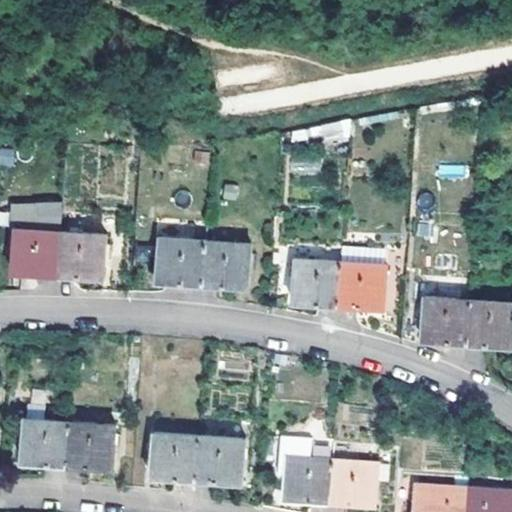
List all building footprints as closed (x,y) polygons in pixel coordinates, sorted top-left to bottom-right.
[(19,239),(24,240),(25,225),(70,229),(72,206),(23,201),(19,239)] [(67,270),(70,229),(25,225),(24,240),(21,266),(67,270)] [(70,229),(67,270),(113,274),(118,233),(70,229)] [(212,279),(216,237),(170,232),(166,275),(212,279)] [(216,237),(212,279),(259,283),(262,240),(216,237)] [(349,302),(353,260),(306,256),(304,298),(349,302)] [(353,260),(349,302),(395,306),(399,264),(353,260)] [(475,340),(478,299),(432,295),(429,336),(475,340)] [(511,302),(478,299),(475,340),(511,342),(511,302)] [(70,463),(74,420),(27,416),(23,460),(70,463)] [(74,420),(70,463),(115,467),(118,424),(74,420)] [(198,479),(201,438),(156,434),(153,476),(198,479)] [(201,438),(198,479),(243,483),(246,441),(201,438)] [(333,502),(336,459),(290,455),(286,498),(333,502)] [(336,459),(333,502),(378,506),(381,463),(336,459)] [(468,511),(470,489),(419,484),(417,511),(468,511)] [(511,511),(511,492),(470,489),(468,511),(511,511)]
